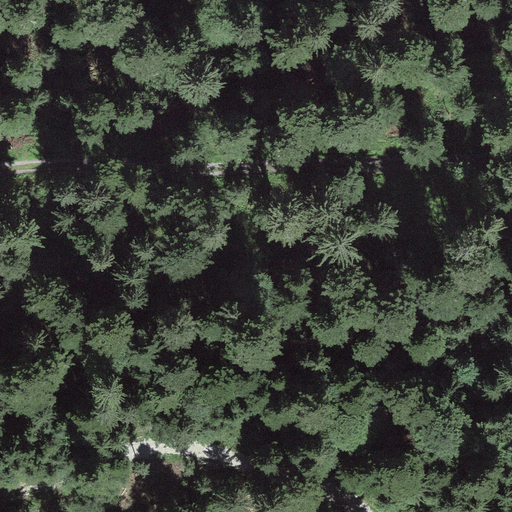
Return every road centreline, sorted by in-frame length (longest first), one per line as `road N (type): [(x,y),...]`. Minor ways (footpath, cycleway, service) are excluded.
road 1 (track): [(511,156),(0,169)]
road 2 (track): [(333,511),(272,467),(192,449),(139,450),(35,484),(0,484)]
